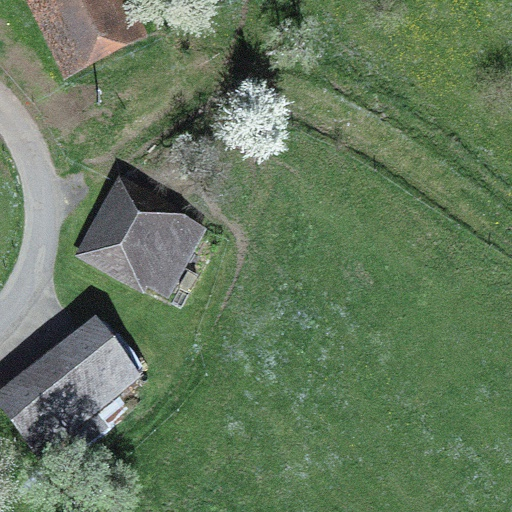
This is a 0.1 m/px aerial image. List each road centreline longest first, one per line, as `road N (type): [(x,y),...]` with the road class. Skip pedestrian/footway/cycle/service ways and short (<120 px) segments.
road 1 (track): [(40,206),(206,88),(236,86),(271,90),(339,117),(402,153),(511,236)]
road 2 (residential): [(0,336),(37,270),(40,206),(18,134),(0,115)]
